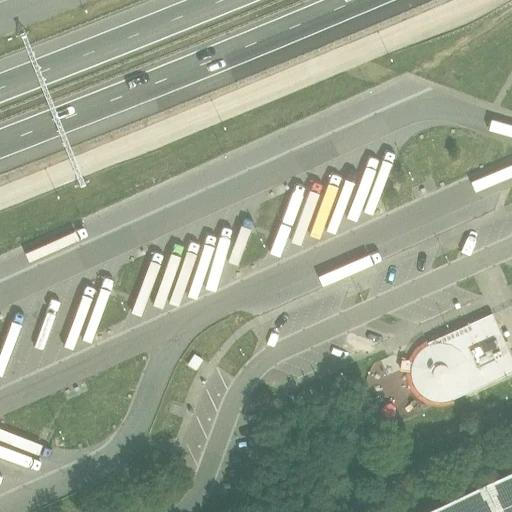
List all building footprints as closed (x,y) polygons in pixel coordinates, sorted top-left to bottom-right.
[(304,191),(285,183),(261,245),(277,251),(282,237),(297,243),(315,197),(323,200),(320,207),(339,214),(359,162),(342,156),(330,188),(309,180),(304,191)] [(197,168),(158,186),(163,197),(202,179),(197,168)] [(233,270),(247,217),(230,212),(216,265),(233,270)] [(141,302),(158,308),(180,246),(163,240),(141,302)] [(54,340),(71,346),(89,291),(60,281),(39,343),(52,348),(54,340)] [(288,286),(235,304),(239,315),(291,298),(288,286)] [(22,309),(4,357),(20,363),(39,316),(22,309)] [(455,404),(511,378),(511,364),(491,315),(417,347),(413,352),(410,357),(408,362),(399,362),(399,375),(408,376),(409,388),(415,400),(429,407),(443,408),(455,404)] [(511,511),(511,476),(492,486),(504,511),(511,511)] [(504,511),(492,486),(434,511),(504,511)]
